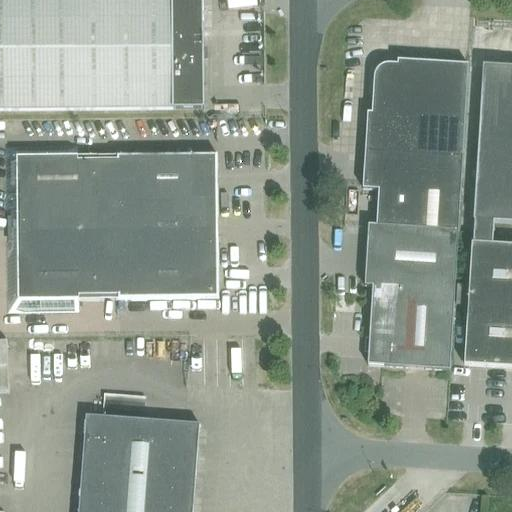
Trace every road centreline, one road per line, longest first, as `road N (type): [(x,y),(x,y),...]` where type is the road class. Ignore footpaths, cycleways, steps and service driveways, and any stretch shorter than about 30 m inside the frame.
road 1 (unclassified): [(308,447),(306,0)]
road 2 (unclassified): [(511,461),(308,447)]
